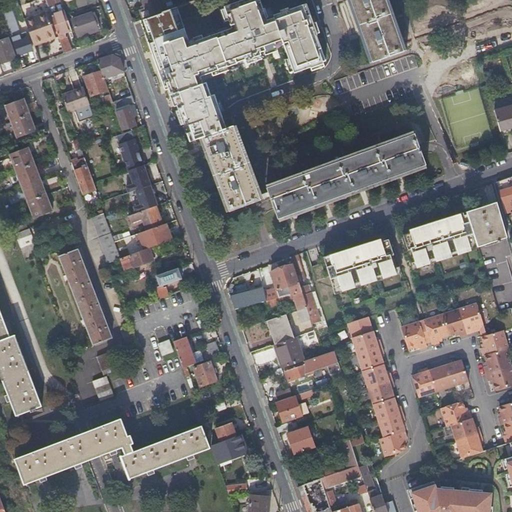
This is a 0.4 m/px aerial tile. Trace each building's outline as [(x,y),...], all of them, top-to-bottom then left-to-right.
[(175,6),(161,11),(143,18),(139,19),(160,81),(167,78),(189,140),(233,124),(229,115),(222,117),(213,92),(210,94),(205,81),(202,82),(199,74),(201,72),(203,73),(244,58),(244,60),(259,55),(260,58),(265,56),(264,51),(267,50),(266,48),(282,42),(293,72),(310,66),(310,64),(324,59),(308,14),(305,15),(301,4),(272,14),(273,17),(266,19),(263,17),(263,16),(261,8),(262,8),(259,0),(237,0),(223,5),(228,21),(232,20),(234,26),(188,42),(175,6)] [(140,9),(143,18),(161,11),(157,0),(141,0),(145,8),(140,9)] [(404,49),(387,0),(346,0),(367,61),(370,60),(371,61),(402,50),(404,49)] [(6,23),(11,21),(12,21),(8,8),(1,10),(6,23)] [(50,14),(58,37),(64,35),(64,30),(70,28),(63,9),(50,14)] [(71,19),(77,35),(96,28),(94,23),(96,23),(92,11),(71,19)] [(24,19),(32,42),(53,34),(46,12),(24,19)] [(6,23),(6,25),(7,25),(11,39),(17,37),(11,21),(6,23)] [(32,42),(32,44),(54,37),(53,34),(32,42)] [(58,37),(63,52),(71,49),(65,34),(64,35),(58,37)] [(0,39),(0,62),(15,57),(11,47),(7,37),(0,39)] [(27,37),(13,42),(17,53),(31,48),(27,37)] [(111,53),(97,59),(101,69),(103,76),(122,69),(118,57),(111,53)] [(103,76),(101,69),(83,76),(89,94),(107,88),(103,76)] [(91,110),(81,82),(59,90),(66,108),(70,107),(74,116),(91,110)] [(109,109),(114,107),(111,101),(109,93),(103,94),(109,109)] [(114,108),(134,101),(131,93),(111,101),(114,107),(114,108)] [(498,129),(511,125),(511,94),(490,101),(498,129)] [(34,130),(22,98),(4,105),(16,137),(34,130)] [(260,200),(240,146),(232,126),(201,137),(202,138),(204,146),(229,212),(260,200)] [(130,128),(115,134),(127,168),(134,166),(142,163),(130,128)] [(426,167),(425,163),(413,133),(412,130),(265,184),(277,219),(277,218),(278,221),(426,167)] [(8,153),(33,218),(52,211),(27,146),(8,153)] [(71,165),(81,192),(94,188),(84,161),(71,165)] [(149,183),(142,163),(134,166),(141,186),(149,183)] [(141,186),(134,166),(127,168),(132,182),(125,185),(127,191),(134,189),(141,186)] [(511,176),(511,175),(495,181),(498,191),(499,191),(505,211),(505,212),(511,209),(511,176)] [(141,186),(148,207),(154,204),(157,204),(149,183),(141,186)] [(148,207),(141,186),(134,189),(139,203),(132,205),(134,212),(148,207)] [(495,202),(465,211),(476,246),(484,244),(485,247),(500,242),(499,239),(506,237),(495,202)] [(141,218),(145,229),(161,223),(154,204),(148,207),(134,212),(127,214),(130,222),(141,218)] [(465,211),(466,214),(463,214),(462,212),(426,223),(420,225),(408,229),(409,231),(402,234),(407,249),(410,248),(415,264),(469,247),(468,244),(475,242),(476,246),(465,211)] [(107,262),(119,257),(113,241),(103,212),(90,217),(107,262)] [(23,220),(11,225),(21,253),(36,247),(28,227),(26,228),(23,220)] [(138,232),(143,248),(148,247),(171,239),(165,222),(161,223),(145,229),(138,232)] [(339,285),(340,288),(394,271),(389,255),(392,254),(387,238),(380,240),(379,238),(367,242),(361,244),(322,256),(332,287),(339,285)] [(143,248),(119,257),(123,268),(132,265),(132,266),(153,259),(152,257),(155,256),(156,254),(154,247),(153,247),(151,247),(149,248),(148,247),(143,248)] [(110,337),(77,249),(58,256),(92,344),(110,337)] [(305,278),(297,253),(296,254),(289,256),(291,262),(292,264),(296,276),(298,281),(305,278)] [(299,286),(298,281),(296,276),(292,264),(285,266),(283,261),(278,263),(279,268),(270,271),(275,288),(263,291),(263,289),(249,293),(248,290),(229,296),(234,310),(265,301),(268,301),(283,297),(292,294),(301,292),(300,287),(299,286)] [(149,277),(157,298),(163,296),(167,294),(164,286),(160,288),(159,285),(180,278),(179,275),(194,270),(191,262),(149,277)] [(314,280),(324,277),(320,263),(310,266),(314,280)] [(306,306),(311,321),(319,318),(316,308),(310,292),(308,284),(300,287),(301,292),(306,306)] [(310,292),(316,308),(319,307),(313,291),(310,292)] [(298,309),(306,306),(301,292),(292,294),(283,297),(268,301),(265,301),(267,308),(285,303),(285,302),(292,300),(293,303),(295,302),(298,309)] [(459,336),(473,331),(472,327),(482,324),(476,303),(423,320),(429,341),(431,345),(438,342),(438,341),(437,338),(440,337),(454,333),(457,332),(458,334),(459,336)] [(0,374),(14,413),(26,408),(28,408),(29,410),(35,408),(34,406),(40,403),(36,393),(37,393),(36,388),(34,388),(13,333),(9,334),(0,311),(0,374)] [(265,321),(274,344),(292,338),(284,314),(265,321)] [(351,337),(372,330),(367,316),(346,323),(351,337)] [(425,343),(429,341),(423,320),(418,321),(425,343)] [(426,346),(425,343),(418,321),(400,327),(407,348),(413,346),(417,345),(418,347),(418,349),(426,346)] [(480,336),(485,334),(482,324),(472,327),(473,331),(479,330),(480,336)] [(138,346),(130,325),(119,329),(127,350),(138,346)] [(374,337),(372,330),(351,337),(383,437),(378,438),(384,456),(405,449),(403,442),(402,439),(403,438),(406,438),(401,424),(400,420),(402,420),(404,419),(399,405),(398,406),(396,406),(395,403),(391,391),(390,387),(392,387),(393,386),(389,372),(387,372),(385,373),(384,370),(380,357),(379,354),(381,354),(383,353),(378,339),(377,339),(375,340),(374,337)] [(501,330),(485,334),(480,336),(482,343),(483,346),(481,347),(479,348),(481,355),(483,355),(485,361),(487,365),(484,366),(482,366),(487,381),(488,380),(491,380),(492,383),(494,390),(511,384),(511,373),(505,348),(507,348),(501,330)] [(194,363),(185,336),(184,336),(172,340),(182,367),(189,364),(194,363)] [(282,368),(283,367),(302,360),(294,337),(292,338),(274,344),(282,368)] [(167,339),(156,343),(160,355),(171,351),(167,339)] [(205,344),(210,357),(219,353),(214,341),(205,344)] [(312,365),(336,356),(334,349),(322,354),(302,360),(283,367),(287,380),(312,372),(310,369),(313,368),(312,365)] [(118,371),(110,351),(96,356),(103,376),(91,380),(99,399),(113,394),(106,376),(118,371)] [(461,359),(454,361),(451,363),(450,361),(450,359),(436,364),(436,365),(437,367),(434,368),(427,370),(426,367),(419,369),(419,370),(420,372),(417,373),(411,375),(417,396),(467,380),(461,359)] [(189,364),(182,367),(189,388),(189,389),(199,385),(216,379),(209,361),(193,367),(195,373),(193,374),(189,364)] [(277,400),(290,396),(288,388),(275,393),(277,400)] [(312,394),(310,389),(293,395),(294,396),(276,403),(282,421),(307,412),(304,402),(297,404),(295,399),(299,397),(299,399),(312,394)] [(460,457),(481,450),(478,441),(482,440),(477,426),(476,426),(474,427),(473,423),(470,416),(468,410),(466,410),(464,411),(463,408),(461,401),(440,407),(446,425),(449,424),(460,457)] [(508,442),(511,440),(511,401),(498,406),(500,412),(501,416),(498,417),(497,417),(499,425),(501,424),(503,423),(505,430),(506,434),(504,435),(502,435),(504,443),(508,442)] [(224,402),(212,406),(215,414),(227,410),(224,402)] [(201,407),(197,409),(206,435),(210,434),(201,407)] [(116,431),(123,428),(120,419),(113,421),(116,431)] [(126,436),(123,428),(116,431),(113,421),(104,424),(114,450),(121,448),(123,454),(119,456),(128,478),(208,448),(200,425),(132,451),(129,444),(132,443),(129,435),(126,436)] [(219,441),(235,435),(230,421),(214,427),(217,436),(219,441)] [(277,432),(292,427),(290,421),(275,426),(277,432)] [(97,457),(114,450),(104,424),(88,431),(41,448),(51,474),(97,457)] [(293,453),(313,446),(306,425),(286,433),(293,453)] [(206,435),(209,445),(219,441),(217,436),(213,438),(212,433),(210,434),(206,435)] [(346,467),(357,463),(356,462),(351,446),(358,443),(364,441),(361,433),(348,437),(338,441),(346,467)] [(219,441),(209,445),(215,461),(244,450),(238,434),(235,435),(219,441)] [(364,459),(358,443),(351,446),(356,462),(364,459)] [(24,485),(51,474),(41,448),(15,458),(24,485)] [(303,474),(306,481),(319,477),(342,469),(340,463),(331,466),(330,464),(303,474)] [(360,474),(357,463),(346,467),(342,469),(319,477),(322,487),(360,474)] [(386,511),(384,502),(381,494),(373,497),(371,491),(374,490),(367,471),(360,474),(372,511),(386,511)] [(295,485),(297,489),(300,487),(308,511),(314,511),(322,510),(322,511),(330,511),(327,501),(326,498),(322,487),(319,477),(306,481),(295,485)] [(414,503),(410,504),(413,511),(490,511),(491,506),(489,506),(490,493),(481,492),(480,492),(480,493),(470,492),(468,492),(468,491),(452,489),(451,490),(440,489),(440,488),(439,486),(437,479),(409,488),(414,503)] [(224,486),(227,494),(245,492),(244,484),(224,486)] [(409,488),(406,489),(410,504),(414,503),(409,488)] [(249,495),(247,511),(267,511),(269,496),(249,495)] [(384,502),(386,511),(394,511),(391,500),(384,502)] [(330,511),(360,511),(357,502),(330,511)]
